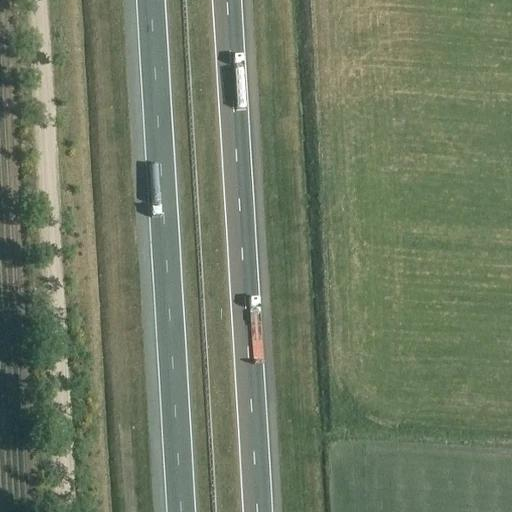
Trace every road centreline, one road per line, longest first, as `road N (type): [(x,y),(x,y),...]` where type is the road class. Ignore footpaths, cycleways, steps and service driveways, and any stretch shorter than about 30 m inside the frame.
road 1 (motorway): [(151,0),(181,511)]
road 2 (motorway): [(255,511),(226,0)]
road 3 (track): [(58,511),(30,0)]
